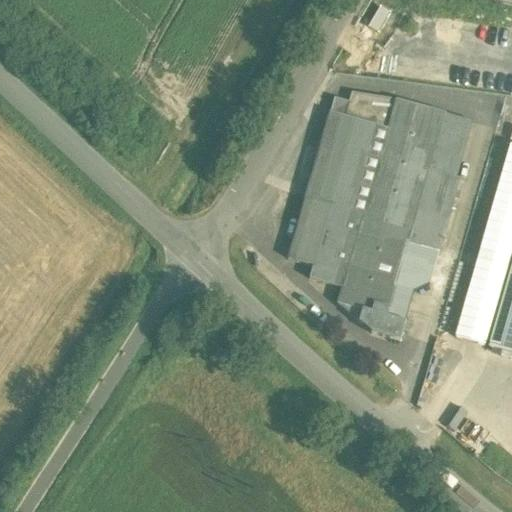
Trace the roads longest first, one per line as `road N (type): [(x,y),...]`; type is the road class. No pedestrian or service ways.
road 1 (unclassified): [(195,263),(351,0)]
road 2 (unclassified): [(31,511),(195,263)]
road 3 (unclassified): [(393,441),(195,263)]
road 4 (unclassified): [(0,83),(195,263)]
